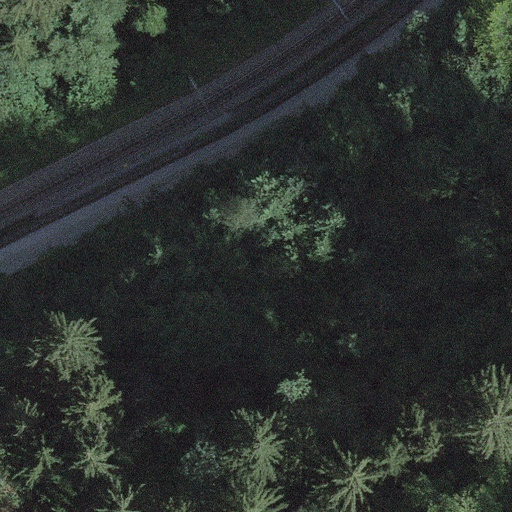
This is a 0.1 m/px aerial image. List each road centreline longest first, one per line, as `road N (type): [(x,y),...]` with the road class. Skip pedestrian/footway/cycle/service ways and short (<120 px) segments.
road 1 (trunk): [(0,286),(511,9)]
road 2 (track): [(0,264),(284,123),(447,0)]
